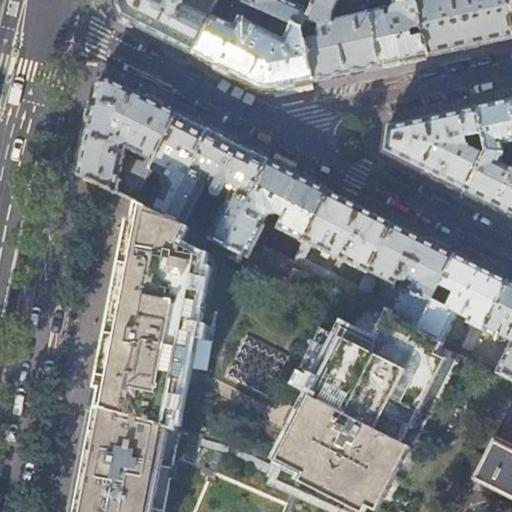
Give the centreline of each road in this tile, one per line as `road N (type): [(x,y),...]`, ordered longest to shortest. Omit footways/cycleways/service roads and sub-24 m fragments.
road 1 (residential): [(511,249),(266,123)]
road 2 (residential): [(266,123),(38,5)]
road 3 (residential): [(511,69),(266,123)]
road 4 (primary): [(0,179),(38,5)]
